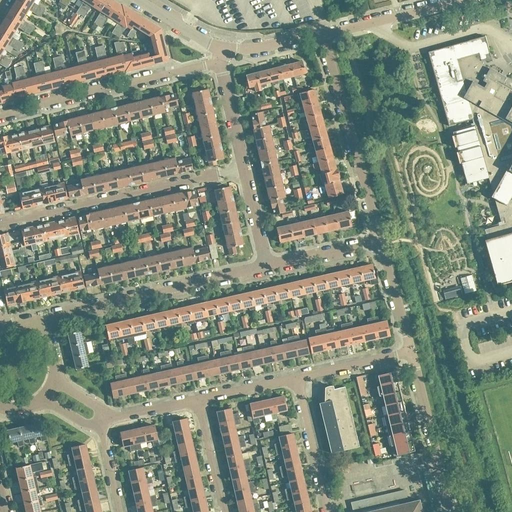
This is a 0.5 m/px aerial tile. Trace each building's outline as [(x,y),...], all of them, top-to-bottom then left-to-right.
[(43,14),(20,0),(16,0),(12,7),(26,15),(29,11),(40,18),(43,14)] [(33,3),(35,0),(20,0),(43,14),(45,10),(33,3)] [(80,16),(89,0),(81,0),(84,2),(76,13),(80,16)] [(96,9),(101,0),(89,0),(80,16),(84,18),(91,6),(96,9)] [(97,26),(113,2),(109,0),(101,0),(96,9),(101,13),(94,24),(97,26)] [(114,19),(121,7),(113,2),(97,26),(101,29),(109,17),(113,20),(114,19)] [(116,35),(131,12),(122,6),(121,7),(114,19),(119,22),(112,33),(116,35)] [(23,20),(26,15),(12,7),(7,16),(32,31),(34,27),(23,20)] [(131,30),(139,17),(131,12),(116,35),(120,38),(127,27),(131,29),(131,30)] [(74,14),(68,24),(72,27),(78,16),(74,14)] [(32,31),(7,16),(2,24),(15,32),(18,28),(29,35),(32,31)] [(148,36),(154,26),(139,17),(131,30),(131,29),(127,36),(132,39),(138,29),(148,36)] [(12,37),(15,32),(2,24),(0,26),(0,35),(21,48),(24,44),(12,37)] [(164,48),(160,32),(158,29),(154,26),(148,36),(150,37),(154,51),(164,48)] [(21,48),(0,35),(0,47),(3,49),(4,50),(7,45),(19,52),(21,48)] [(511,88),(502,83),(506,78),(489,68),(488,70),(483,67),(482,61),(491,58),(485,37),(428,53),(448,126),(472,119),(474,126),(452,132),(453,136),(452,136),(451,136),(455,148),(455,147),(456,147),(458,152),(457,153),(456,153),(459,164),(460,164),(461,163),(467,184),(488,178),(493,193),(491,197),(494,199),(501,225),(484,230),(487,240),(484,240),(496,284),(497,284),(500,283),(500,284),(500,285),(511,281),(511,88)] [(125,70),(118,43),(114,44),(117,57),(112,59),(115,73),(125,70)] [(135,69),(131,53),(131,55),(126,57),(122,43),(119,44),(118,43),(125,70),(126,71),(135,69)] [(115,73),(112,59),(107,60),(103,46),(99,47),(106,75),(115,73)] [(0,53),(0,52),(3,49),(0,47),(0,59),(9,65),(11,61),(0,53)] [(106,75),(99,47),(94,48),(98,62),(93,64),(96,78),(106,75)] [(168,61),(164,48),(154,51),(155,57),(148,58),(150,66),(168,61)] [(96,78),(93,64),(87,65),(84,51),(80,52),(87,80),(96,78)] [(87,80),(80,52),(76,53),(79,67),(73,68),(77,83),(87,80)] [(150,66),(148,58),(147,55),(137,58),(135,52),(131,53),(135,69),(137,69),(150,66)] [(74,83),(70,69),(65,70),(64,68),(61,57),(57,58),(64,86),(74,83)] [(64,86),(57,58),(53,59),(56,72),(51,74),(54,88),(64,86)] [(9,65),(0,59),(0,64),(6,68),(8,65),(9,65)] [(54,88),(51,74),(46,75),(44,68),(42,62),(38,63),(45,91),(54,88)] [(300,78),(299,75),(306,74),(305,68),(305,67),(304,68),(302,62),(291,65),(294,77),(294,80),(300,78)] [(45,91),(38,63),(33,64),(37,77),(31,79),(35,93),(45,91)] [(294,77),(291,65),(280,68),(283,80),(294,77)] [(35,93),(31,79),(26,80),(23,67),(18,68),(26,96),(35,93)] [(26,96),(18,68),(14,68),(17,82),(12,83),(12,84),(16,98),(26,96)] [(278,84),(277,81),(283,80),(280,68),(268,70),(271,83),(272,85),(278,84)] [(271,83),(268,70),(257,73),(261,88),(266,87),(266,84),(271,83)] [(16,98),(12,84),(12,83),(9,72),(5,73),(8,86),(3,87),(6,102),(16,99),(16,98)] [(261,91),(261,88),(257,73),(245,76),(247,83),(246,83),(247,88),(254,87),(256,92),(261,91)] [(210,101),(207,90),(199,91),(199,88),(192,90),(195,105),(210,101)] [(317,102),(314,90),(298,94),(300,101),(302,100),(303,105),(317,102)] [(178,105),(175,95),(168,97),(168,96),(163,97),(165,108),(178,105)] [(165,108),(163,97),(151,100),(154,115),(164,112),(164,109),(165,108)] [(154,115),(151,100),(139,103),(142,118),(154,115)] [(213,113),(210,101),(195,105),(198,116),(213,113)] [(321,113),(317,102),(303,105),(304,107),(301,107),(303,113),(305,112),(307,117),(321,113)] [(142,118),(139,103),(127,106),(130,121),(142,118)] [(130,121),(127,106),(114,109),(118,124),(130,121)] [(116,124),(112,110),(100,113),(104,127),(116,124)] [(265,125),(262,112),(251,115),(253,121),(252,122),(253,127),(265,125)] [(104,127),(100,113),(88,116),(92,130),(104,127)] [(215,124),(213,113),(198,116),(200,128),(215,124)] [(324,125),(321,113),(307,117),(308,124),(306,124),(307,129),(324,125)] [(92,130),(88,116),(76,119),(80,133),(92,130)] [(80,133),(76,119),(64,122),(67,133),(69,133),(70,136),(80,133)] [(67,133),(64,122),(59,123),(59,124),(52,126),(55,136),(67,133)] [(218,136),(215,124),(200,128),(203,139),(218,136)] [(271,136),(268,126),(265,126),(265,125),(253,127),(256,139),(271,136)] [(327,136),(324,125),(307,129),(309,135),(311,134),(313,140),(327,136)] [(51,126),(47,127),(47,126),(39,128),(43,145),(54,142),(51,126)] [(31,131),(28,132),(32,147),(43,145),(39,128),(31,130),(31,131)] [(25,132),(17,134),(21,150),(32,147),(28,132),(25,132)] [(6,136),(10,153),(21,150),(17,134),(10,135),(10,136),(7,137),(6,136)] [(10,153),(6,136),(4,137),(0,137),(0,153),(0,155),(10,153)] [(221,147),(218,136),(203,139),(206,151),(221,147)] [(273,148),(271,136),(256,139),(259,152),(273,148)] [(314,152),(330,148),(327,136),(313,140),(315,146),(312,147),(314,152)] [(223,159),(221,147),(206,151),(209,167),(216,165),(215,161),(223,159)] [(276,161),(273,148),(259,152),(262,164),(276,161)] [(333,159),(330,148),(314,152),(315,157),(318,157),(319,163),(333,159)] [(451,160),(445,161),(444,157),(432,159),(436,178),(449,176),(448,172),(453,171),(451,160)] [(48,164),(47,158),(36,161),(37,167),(48,164)] [(181,173),(178,162),(176,162),(175,159),(165,161),(169,176),(181,173)] [(193,169),(190,159),(178,162),(181,173),(186,172),(186,171),(193,169)] [(336,170),(333,159),(319,163),(315,164),(316,170),(318,169),(320,175),(322,174),(323,175),(330,173),(338,171),(338,169),(336,170)] [(169,176),(165,161),(157,163),(153,164),(157,179),(169,176)] [(61,169),(59,162),(52,164),(54,170),(61,169)] [(280,175),(277,163),(262,166),(265,179),(280,175)] [(26,170),(25,164),(14,167),(15,172),(26,170)] [(157,179),(153,164),(141,167),(145,181),(157,179)] [(13,176),(10,165),(8,165),(4,166),(6,177),(13,176)] [(37,169),(38,174),(38,175),(49,172),(48,166),(37,169)] [(145,181),(141,167),(129,169),(132,184),(145,181)] [(130,185),(127,170),(115,173),(118,187),(130,185)] [(340,182),(338,178),(340,177),(338,171),(330,173),(323,175),(322,174),(320,175),(323,186),(325,185),(326,186),(340,182)] [(27,176),(26,172),(14,175),(15,179),(17,187),(21,186),(19,178),(27,176)] [(118,187),(115,173),(102,175),(106,190),(118,187)] [(106,190),(102,175),(90,178),(94,193),(106,190)] [(282,187),(280,175),(265,179),(268,191),(282,187)] [(94,193),(90,178),(80,181),(81,184),(79,184),(82,196),(94,193)] [(343,194),(340,182),(326,186),(327,191),(325,192),(326,199),(324,199),(324,200),(343,194)] [(67,199),(64,183),(52,186),(56,202),(67,199)] [(82,196),(79,184),(67,187),(69,198),(76,196),(76,197),(82,196)] [(232,198),(230,186),(222,188),(221,184),(214,186),(218,202),(232,198)] [(56,202),(52,186),(41,188),(45,204),(56,202)] [(285,198),(282,187),(268,191),(270,203),(282,200),(282,198),(285,198)] [(45,204),(41,188),(30,191),(34,207),(45,204)] [(22,209),(34,207),(30,191),(19,193),(19,194),(22,209)] [(198,205),(195,191),(190,192),(183,193),(187,208),(198,205)] [(187,208),(183,193),(172,196),(175,210),(187,208)] [(175,210),(172,196),(160,198),(164,213),(175,210)] [(164,213),(160,198),(149,201),(152,215),(164,213)] [(235,210),(232,198),(218,202),(220,213),(235,210)] [(285,213),(282,200),(270,203),(272,209),(273,208),(274,215),(281,214),(281,213),(285,213)] [(152,215),(149,201),(137,203),(140,218),(152,215)] [(138,219),(135,204),(123,207),(127,221),(138,219)] [(450,210),(452,215),(463,212),(462,206),(450,210)] [(127,221),(123,207),(112,209),(115,224),(127,221)] [(487,208),(475,211),(479,224),(490,221),(487,208)] [(115,224),(112,209),(100,212),(104,227),(115,224)] [(238,221),(235,210),(220,213),(223,225),(238,221)] [(352,226),(348,212),(341,213),(340,211),(336,212),(339,229),(352,226)] [(104,227),(100,212),(89,215),(92,229),(104,227)] [(329,216),(324,217),(327,231),(339,229),(336,212),(329,214),(329,216)] [(92,229),(89,215),(82,216),(82,217),(77,218),(80,232),(92,229)] [(327,231),(324,217),(318,219),(318,216),(312,218),(316,234),(327,231)] [(75,218),(64,220),(68,236),(75,234),(76,239),(80,238),(75,218)] [(300,223),(304,237),(316,234),(312,218),(306,219),(306,221),(300,223)] [(67,236),(68,236),(64,220),(53,223),(57,238),(67,236)] [(240,233),(238,221),(223,225),(225,236),(240,233)] [(288,223),(292,240),(304,237),(300,223),(296,224),(295,222),(288,223)] [(43,225),(46,241),(57,238),(53,223),(43,225)] [(292,240),(288,223),(284,224),(284,226),(276,228),(279,242),(292,240)] [(46,241),(43,225),(32,227),(35,243),(46,241)] [(35,243),(32,227),(21,230),(24,246),(35,243)] [(0,234),(0,246),(9,244),(12,243),(10,232),(0,234)] [(243,245),(240,233),(225,236),(230,255),(237,253),(235,247),(243,245)] [(218,258),(214,239),(207,240),(211,259),(218,258)] [(26,252),(25,247),(19,248),(19,249),(11,251),(9,244),(0,246),(0,257),(12,255),(20,253),(26,252)] [(82,246),(71,249),(72,255),(77,254),(83,253),(82,246)] [(198,262),(195,251),(193,251),(192,248),(182,250),(186,265),(198,262)] [(210,259),(207,248),(195,251),(198,262),(203,261),(203,260),(210,259)] [(186,265),(182,250),(170,253),(174,268),(186,265)] [(174,268),(170,253),(158,256),(161,270),(174,268)] [(78,260),(77,254),(72,255),(65,256),(67,263),(78,260)] [(0,269),(15,266),(12,255),(0,257),(0,269)] [(161,270),(158,256),(146,259),(149,273),(161,270)] [(147,274),(144,259),(131,262),(135,277),(147,274)] [(135,277),(131,262),(119,265),(123,279),(135,277)] [(375,278),(372,264),(365,266),(365,265),(361,266),(361,267),(360,267),(363,281),(370,279),(371,285),(378,283),(377,277),(375,278)] [(123,279),(119,265),(107,268),(111,282),(123,279)] [(363,281),(360,267),(348,270),(351,284),(358,282),(359,285),(364,284),(363,281)] [(111,282),(107,268),(97,270),(98,273),(96,273),(99,285),(111,282)] [(12,276),(10,269),(0,271),(0,275),(1,278),(12,276)] [(351,284),(348,270),(336,273),(339,286),(340,286),(347,285),(347,288),(352,287),(351,284)] [(83,288),(84,287),(80,272),(69,274),(73,290),(76,289),(77,290),(82,289),(83,288)] [(99,285),(96,273),(84,276),(86,287),(93,285),(93,286),(99,285)] [(339,286),(336,273),(324,275),(327,289),(335,287),(335,291),(341,289),(340,286),(339,286)] [(69,291),(73,290),(69,274),(58,277),(62,293),(70,292),(69,291)] [(327,289),(324,275),(312,278),(315,292),(323,290),(323,293),(328,292),(327,289)] [(62,293),(58,277),(47,279),(51,295),(55,294),(55,295),(62,293)] [(315,292),(312,278),(300,281),(304,295),(315,292)] [(51,295),(47,279),(36,282),(40,298),(48,297),(47,296),(51,295)] [(276,286),(274,287),(277,301),(285,299),(285,302),(290,301),(289,298),(299,296),(300,299),(304,297),(304,295),(300,281),(294,282),(294,281),(290,282),(291,283),(279,286),(279,285),(276,285),(276,286)] [(40,298),(36,282),(26,284),(29,300),(32,299),(33,300),(40,298)] [(26,301),(29,300),(26,284),(15,287),(18,304),(26,302),(26,301)] [(18,304),(15,287),(3,290),(7,306),(15,304),(14,303),(18,303),(18,304)] [(277,301),(274,287),(262,290),(265,303),(266,303),(273,302),(273,304),(278,303),(277,301)] [(265,303),(262,290),(251,292),(254,306),(261,304),(262,307),(267,306),(266,303),(265,303)] [(254,306),(251,292),(239,295),(242,309),(249,307),(250,310),(255,309),(254,306)] [(242,309),(239,295),(227,298),(230,311),(237,310),(238,313),(242,312),(242,309)] [(230,311),(227,298),(215,300),(218,314),(219,317),(231,314),(230,311)] [(218,314),(215,300),(203,303),(206,317),(218,314)] [(206,317),(203,303),(197,305),(196,304),(193,304),(193,305),(191,306),(195,323),(207,320),(206,317)] [(193,323),(189,306),(182,308),(182,307),(178,308),(178,309),(177,309),(180,323),(187,321),(188,324),(193,323)] [(180,323),(177,309),(165,312),(169,328),(168,326),(175,324),(176,327),(181,326),(180,323)] [(169,328),(165,312),(153,314),(156,328),(163,327),(164,330),(169,328)] [(156,328),(153,314),(141,317),(144,331),(152,329),(152,332),(157,331),(156,328)] [(141,317),(129,320),(132,334),(133,334),(133,337),(145,334),(144,331),(141,317)] [(390,336),(386,321),(379,323),(377,317),(372,318),(376,339),(390,336)] [(376,339),(372,318),(366,319),(368,325),(360,327),(363,342),(376,339)] [(132,334),(129,320),(117,323),(121,336),(121,339),(128,338),(133,337),(133,334),(132,334)] [(363,342),(360,327),(353,329),(351,322),(346,324),(350,345),(363,342)] [(121,336),(117,323),(111,324),(111,323),(107,324),(108,325),(105,325),(108,339),(116,337),(117,340),(121,339),(121,336)] [(337,348),(334,333),(333,329),(326,330),(324,323),(319,325),(320,329),(324,351),(337,348)] [(350,345),(346,324),(340,325),(342,331),(334,333),(337,348),(350,345)] [(324,351),(320,329),(315,330),(316,337),(308,339),(311,354),(324,351)] [(203,331),(202,332),(197,333),(198,338),(204,337),(211,335),(210,330),(203,332),(203,331)] [(83,343),(80,331),(68,334),(70,346),(83,343)] [(308,354),(305,341),(299,342),(298,335),(292,336),(297,357),(308,354)] [(297,357),(292,336),(288,337),(289,344),(282,346),(285,359),(297,357)] [(223,343),(222,339),(211,341),(212,347),(218,346),(218,344),(223,343)] [(285,359),(282,346),(277,347),(275,340),(270,341),(271,348),(274,362),(285,359)] [(89,354),(86,342),(83,343),(70,346),(73,357),(85,354),(89,354)] [(263,364),(260,351),(254,352),(253,345),(247,347),(251,367),(263,364)] [(251,367),(247,347),(242,348),(244,354),(237,356),(240,369),(251,367)] [(274,362),(271,348),(260,351),(263,364),(274,362)] [(240,369),(237,356),(232,357),(230,350),(224,351),(229,372),(240,369)] [(229,372),(224,351),(220,353),(221,359),(214,361),(217,374),(229,372)] [(88,366),(85,354),(73,357),(76,369),(88,366)] [(217,374),(214,361),(209,362),(207,355),(202,357),(206,377),(217,374)] [(206,377),(202,357),(197,358),(198,364),(191,366),(194,379),(206,377)] [(192,380),(189,366),(183,367),(182,361),(176,362),(178,369),(177,369),(180,382),(192,380)] [(180,382),(177,369),(172,370),(171,363),(165,365),(169,385),(180,382)] [(169,385),(165,365),(160,366),(162,372),(155,374),(158,387),(169,385)] [(158,387),(155,374),(149,375),(148,369),(142,370),(143,376),(146,390),(158,387)] [(398,381),(395,371),(378,376),(380,386),(398,381)] [(135,392),(132,379),(127,380),(125,374),(119,375),(124,395),(135,392)] [(124,395),(119,375),(115,376),(116,382),(109,384),(112,397),(124,395)] [(146,390),(143,376),(132,379),(135,392),(146,390)] [(365,389),(362,376),(356,377),(359,391),(365,389)] [(398,381),(380,386),(377,387),(379,396),(382,396),(400,391),(398,381)] [(359,447),(344,387),(333,389),(332,387),(331,387),(329,387),(328,387),(327,388),(326,388),(325,388),(325,389),(325,402),(319,403),(331,453),(359,447)] [(403,401),(400,391),(382,396),(385,406),(403,401)] [(275,413),(287,410),(284,397),(272,399),(275,413)] [(270,414),(271,420),(277,419),(275,413),(272,399),(261,402),(264,415),(270,414)] [(405,411),(403,401),(385,406),(387,415),(405,411)] [(250,410),(252,416),(253,421),(253,424),(259,423),(258,416),(264,415),(261,402),(249,404),(250,410)] [(230,409),(217,412),(219,423),(239,419),(238,413),(231,415),(230,409)] [(405,411),(387,415),(384,416),(386,426),(407,421),(405,411)] [(169,435),(188,430),(185,419),(172,422),(174,428),(168,429),(169,435)] [(235,431),(234,425),(240,424),(239,419),(219,423),(222,434),(235,431)] [(410,431),(407,421),(386,426),(389,436),(410,431)] [(46,440),(42,423),(31,425),(33,438),(34,438),(40,436),(41,441),(46,440)] [(292,431),(290,424),(279,427),(280,433),(292,431)] [(33,438),(31,425),(19,428),(22,440),(29,439),(30,444),(35,443),(34,438),(33,438)] [(157,437),(156,433),(154,425),(143,428),(146,442),(152,440),(153,446),(159,445),(158,442),(157,437)] [(22,440),(19,428),(7,431),(10,443),(17,441),(18,447),(23,446),(22,440)] [(146,442),(143,428),(131,431),(136,450),(141,449),(140,443),(146,442)] [(77,437),(79,432),(70,429),(68,434),(77,437)] [(191,441),(188,430),(169,435),(170,440),(176,438),(178,445),(191,441)] [(136,450),(131,431),(119,433),(123,447),(129,445),(131,451),(136,450)] [(244,441),(243,436),(236,437),(235,431),(222,434),(224,446),(244,441)] [(412,441),(410,431),(389,436),(391,446),(412,441)] [(295,445),(292,433),(279,436),(280,443),(274,444),(275,449),(295,445)] [(193,453),(191,441),(178,445),(179,450),(173,452),(174,457),(193,453)] [(240,454),(239,448),(245,446),(244,441),(224,446),(227,457),(240,454)] [(415,451),(412,441),(391,446),(393,456),(415,451)] [(88,456),(85,444),(71,447),(73,454),(67,455),(68,461),(88,456)] [(297,456),(295,445),(275,449),(276,455),(283,453),(284,459),(297,456)] [(196,464),(193,453),(174,457),(175,462),(181,461),(183,467),(196,464)] [(249,464),(248,458),(242,460),(240,454),(227,457),(229,468),(249,464)] [(90,467),(88,456),(68,461),(69,466),(75,464),(77,470),(90,467)] [(300,468),(297,456),(284,459),(285,465),(279,467),(280,472),(300,468)] [(31,472),(43,470),(41,463),(16,468),(17,475),(16,475),(17,479),(18,479),(18,481),(35,477),(35,476),(32,477),(31,472)] [(199,475),(196,464),(183,467),(185,478),(199,475)] [(245,477),(244,470),(250,469),(249,464),(229,468),(232,480),(245,477)] [(93,479),(90,467),(77,470),(78,477),(72,478),(73,483),(93,479)] [(144,479),(142,468),(128,471),(131,482),(144,479)] [(302,479),(300,468),(280,472),(282,477),(288,476),(289,482),(302,479)] [(201,487),(199,475),(185,478),(188,490),(201,487)] [(21,493),(38,489),(35,477),(18,481),(21,493)] [(147,490),(146,484),(152,483),(151,477),(144,479),(131,482),(133,494),(147,490)] [(254,487),(253,481),(247,483),(245,477),(232,480),(234,491),(254,487)] [(95,490),(93,479),(73,483),(74,488),(80,487),(82,493),(95,490)] [(305,490),(302,479),(289,482),(291,488),(284,489),(286,495),(305,490)] [(204,498),(201,487),(188,490),(183,491),(185,497),(183,497),(185,502),(204,498)] [(250,499),(249,493),(256,491),(254,487),(234,491),(237,502),(250,499)] [(38,501),(36,494),(39,493),(38,489),(21,493),(24,504),(41,500),(38,501)] [(98,501),(95,490),(82,493),(83,499),(77,501),(78,506),(98,501)] [(156,500),(155,495),(148,496),(147,490),(133,494),(136,505),(156,500)] [(308,501),(305,490),(286,495),(287,500),(293,499),(294,505),(308,501)] [(421,511),(419,500),(408,503),(405,490),(351,503),(353,511),(421,511)] [(194,511),(207,509),(204,498),(185,502),(186,508),(192,506),(193,511),(194,511)] [(246,511),(259,509),(258,504),(252,505),(250,499),(237,502),(239,511),(246,511)] [(41,511),(40,511),(39,506),(42,505),(41,500),(24,504),(25,511),(43,511),(41,511)] [(151,511),(151,507),(157,505),(156,500),(136,505),(137,511),(151,511)] [(100,511),(98,501),(78,506),(79,511),(86,510),(86,511),(100,511)] [(310,511),(308,501),(294,505),(296,510),(290,511),(289,511),(310,511)]
